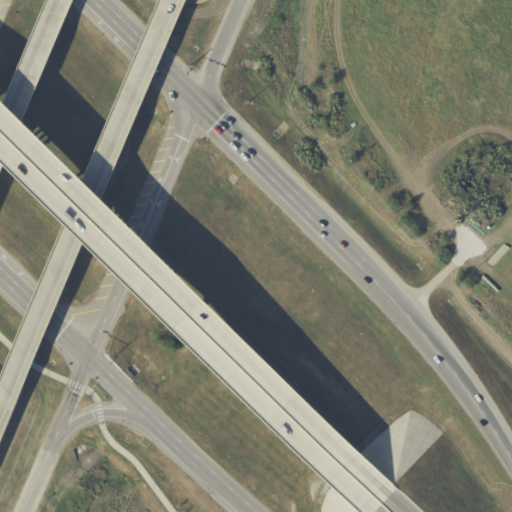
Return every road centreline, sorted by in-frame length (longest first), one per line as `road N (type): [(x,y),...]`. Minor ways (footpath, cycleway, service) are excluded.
road 1 (motorway): [(380,488),(0,112)]
road 2 (motorway): [(0,144),(365,505)]
road 3 (motorway): [(25,367),(174,0)]
road 4 (tertiary): [(88,356),(197,104)]
road 5 (motorway): [(357,264),(197,104)]
road 6 (motorway): [(61,0),(0,149)]
road 7 (motorway): [(88,356),(201,462)]
road 8 (motorway): [(511,459),(439,351)]
road 9 (tertiary): [(0,268),(88,356)]
